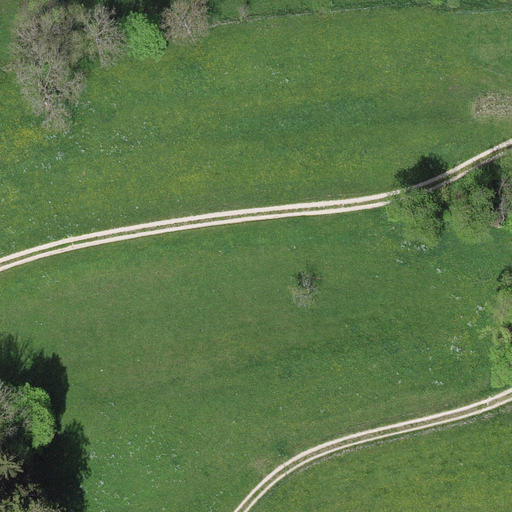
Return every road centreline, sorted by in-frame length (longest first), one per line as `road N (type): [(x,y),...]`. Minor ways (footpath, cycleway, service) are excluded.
road 1 (track): [(511,147),(396,196),(116,234),(0,263)]
road 2 (track): [(511,391),(475,409),(305,456),(242,511)]
